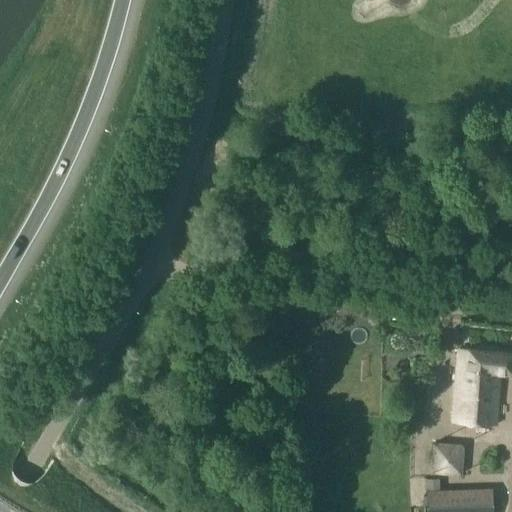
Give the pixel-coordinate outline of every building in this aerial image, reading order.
[(383,168),(378,176),(377,181),(398,184),(398,179),(395,170),(383,168)] [(495,425),(500,372),(511,373),(511,352),(460,348),(453,422),(495,425)] [(433,443),(431,472),(460,475),(462,445),(433,443)] [(498,511),(511,511),(511,446),(510,466),(502,465),(498,511)] [(491,511),(491,492),(438,492),(438,479),(426,479),(426,492),(427,511),(491,511)]
